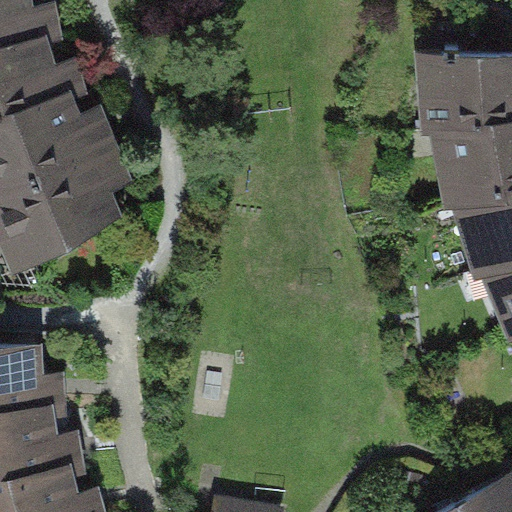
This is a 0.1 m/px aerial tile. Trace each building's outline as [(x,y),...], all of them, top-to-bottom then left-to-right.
[(0,0),(0,49),(46,38),(34,0),(0,0)] [(511,39),(418,36),(430,110),(511,101),(511,39)] [(0,122),(73,94),(46,38),(0,49),(0,122)] [(0,198),(99,154),(73,94),(0,122),(0,198)] [(511,101),(430,110),(460,196),(511,174),(511,101)] [(0,241),(15,278),(126,216),(99,154),(0,198),(0,241)] [(511,174),(460,196),(485,258),(511,246),(511,174)] [(511,246),(485,258),(511,319),(511,246)] [(0,415),(52,409),(45,341),(0,341),(0,415)] [(0,484),(71,468),(52,409),(0,415),(0,484)] [(0,511),(90,511),(71,468),(0,484),(0,511)] [(511,511),(511,470),(453,511),(511,511)] [(285,511),(286,508),(215,498),(212,511),(285,511)]
